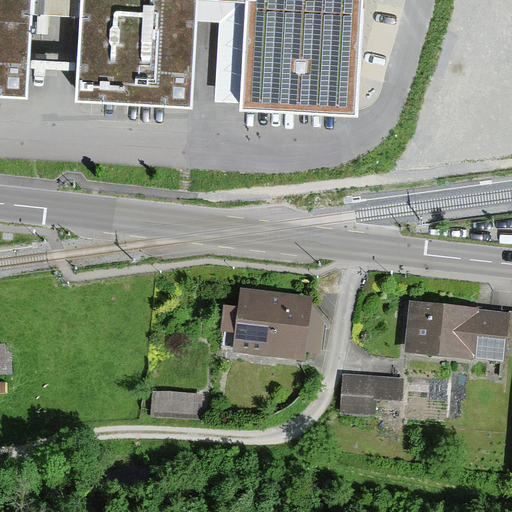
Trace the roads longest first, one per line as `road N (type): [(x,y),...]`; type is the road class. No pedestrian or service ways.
road 1 (secondary): [(511,265),(0,203)]
road 2 (track): [(0,460),(80,435),(130,430),(272,436),(304,422),(324,395)]
